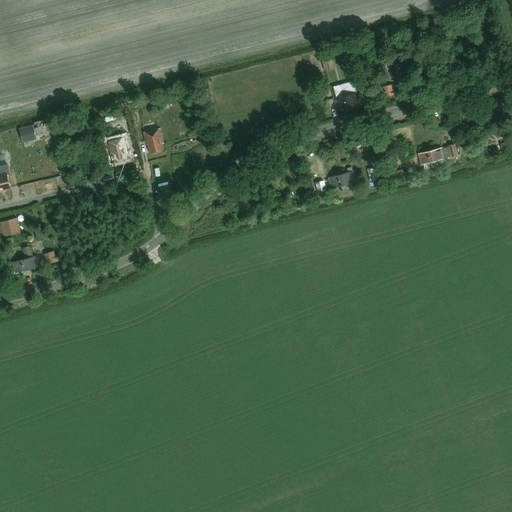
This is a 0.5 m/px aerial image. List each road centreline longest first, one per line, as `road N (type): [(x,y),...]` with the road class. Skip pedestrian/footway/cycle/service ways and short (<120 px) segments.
road 1 (unclassified): [(161,237),(267,150),(511,80)]
road 2 (unclassified): [(0,209),(139,176),(161,237)]
road 3 (unclassified): [(0,300),(89,277),(161,237)]
